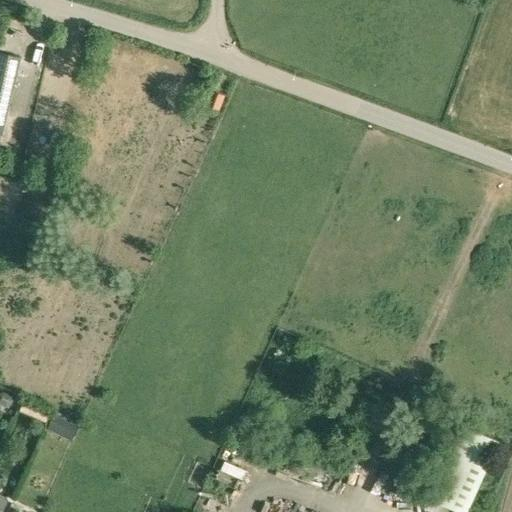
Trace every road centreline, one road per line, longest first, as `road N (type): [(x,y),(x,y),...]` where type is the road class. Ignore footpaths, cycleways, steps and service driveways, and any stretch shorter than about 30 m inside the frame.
road 1 (unclassified): [(219,58),(511,164)]
road 2 (unclassified): [(219,58),(32,0)]
